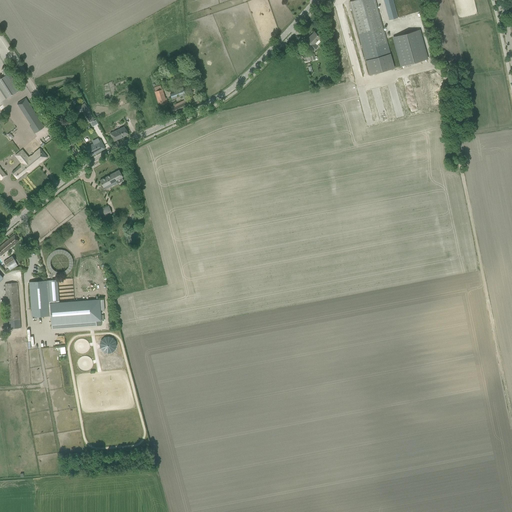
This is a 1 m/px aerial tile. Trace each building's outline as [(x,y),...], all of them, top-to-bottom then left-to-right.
[(356,0),(349,2),(351,7),(369,75),(393,68),(375,0),(374,0),(356,0)] [(383,0),(389,20),(397,18),(392,0),(383,0)] [(419,30),(393,37),(401,66),(427,59),(419,30)] [(311,44),(308,47),(307,46),(312,51),(317,46),(314,43),(320,38),(314,32),(307,40),(311,44)] [(0,80),(0,86),(7,98),(20,90),(7,69),(2,72),(5,77),(0,80)] [(126,76),(113,81),(119,94),(131,89),(126,76)] [(154,92),(159,105),(166,103),(162,89),(154,92)] [(184,101),(182,102),(182,101),(181,101),(181,102),(171,107),(174,114),(199,102),(195,96),(187,100),(183,90),(170,95),(172,100),(182,96),(184,101)] [(30,126),(29,126),(33,134),(43,128),(25,99),(16,104),(30,126)] [(80,106),(77,107),(80,112),(83,111),(89,122),(94,119),(84,103),(80,106)] [(104,116),(107,121),(109,126),(133,113),(130,106),(124,109),(122,106),(104,116)] [(110,134),(113,142),(128,134),(124,127),(110,134)] [(86,148),(90,156),(104,148),(100,140),(86,148)] [(17,168),(12,172),(18,180),(28,172),(38,164),(40,162),(41,162),(47,157),(40,148),(28,158),(22,149),(14,155),(21,164),(17,167),(17,168)] [(119,170),(100,180),(102,185),(103,187),(110,184),(111,186),(116,183),(115,181),(123,177),(121,174),(119,170)] [(94,212),(97,219),(111,213),(109,206),(94,212)] [(0,246),(0,255),(0,256),(19,240),(14,235),(0,246)] [(50,275),(74,268),(68,248),(45,254),(50,275)] [(4,262),(7,267),(15,261),(12,256),(4,262)] [(34,281),(29,282),(30,291),(30,294),(31,310),(32,317),(49,316),(48,308),(48,303),(46,280),(34,281)] [(57,280),(46,280),(48,303),(48,308),(49,316),(50,316),(49,303),(59,302),(57,280)] [(5,284),(8,329),(21,328),(17,283),(5,284)] [(59,302),(49,303),(50,316),(52,329),(96,326),(96,322),(101,321),(99,299),(59,302)]
